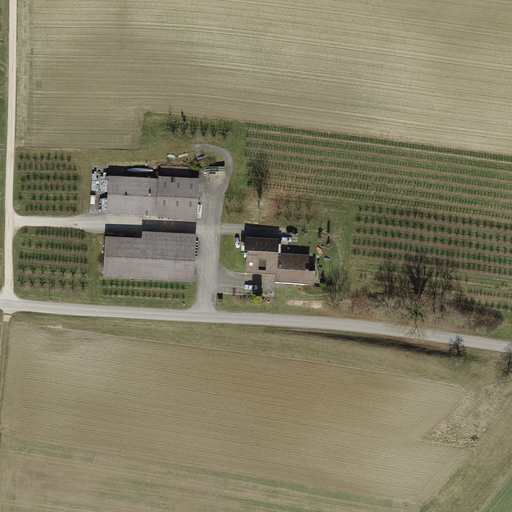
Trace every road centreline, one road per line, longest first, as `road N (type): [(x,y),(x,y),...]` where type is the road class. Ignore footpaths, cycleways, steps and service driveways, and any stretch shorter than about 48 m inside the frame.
road 1 (unclassified): [(511,347),(332,322),(0,303)]
road 2 (track): [(7,303),(12,0)]
